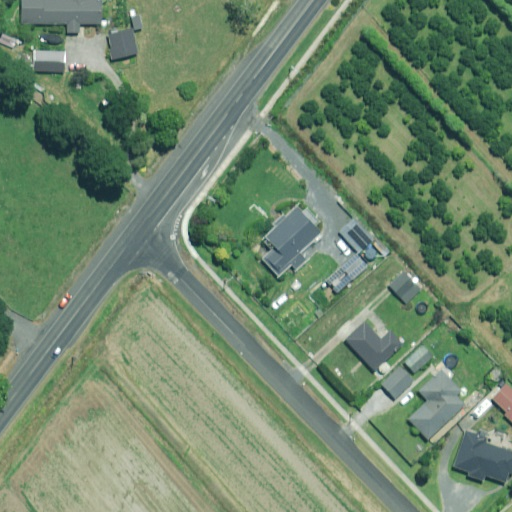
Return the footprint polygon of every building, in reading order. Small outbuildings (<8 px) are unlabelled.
[(99,6),(98,0),(21,0),(21,24),(67,25),(67,33),(80,34),(80,24),(101,25),(102,6),(99,6)] [(138,55),(132,30),(107,36),(112,61),(138,55)] [(65,48),(49,46),(48,53),(35,52),(34,71),(63,74),(65,48)] [(305,210),(300,215),(294,209),(285,217),(282,214),(270,225),(273,228),(263,238),(273,249),(263,258),(280,275),(290,265),(296,271),(306,260),(299,253),(319,234),(313,228),(318,223),(305,210)] [(340,234),(342,236),(337,242),(346,252),(352,246),(360,254),(372,242),(352,222),(340,234)] [(367,267),(357,255),(342,268),(353,280),(367,267)] [(375,372),(378,369),(383,375),(390,369),(384,362),(399,348),(386,335),(380,341),(364,323),(355,331),(349,325),(339,334),(375,372)] [(433,356),(423,346),(405,364),(415,374),(433,356)] [(414,382),(398,366),(379,383),(395,400),(414,382)] [(461,389),(442,369),(418,392),(428,403),(408,421),(427,441),(465,405),(455,395),(461,389)] [(511,390),(509,388),(504,394),(500,391),(492,400),(495,403),(506,413),(504,416),(511,423),(511,390)] [(486,439),(465,431),(452,467),(469,473),(468,477),(484,482),(486,477),(508,485),(511,474),(511,453),(485,444),(486,439)]
